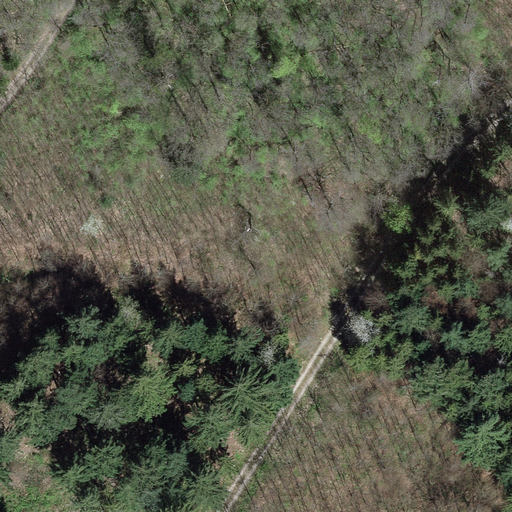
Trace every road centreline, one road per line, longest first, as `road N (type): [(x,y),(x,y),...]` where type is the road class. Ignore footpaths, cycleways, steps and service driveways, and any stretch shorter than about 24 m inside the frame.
road 1 (track): [(511,111),(425,181),(234,511)]
road 2 (track): [(79,0),(0,92)]
